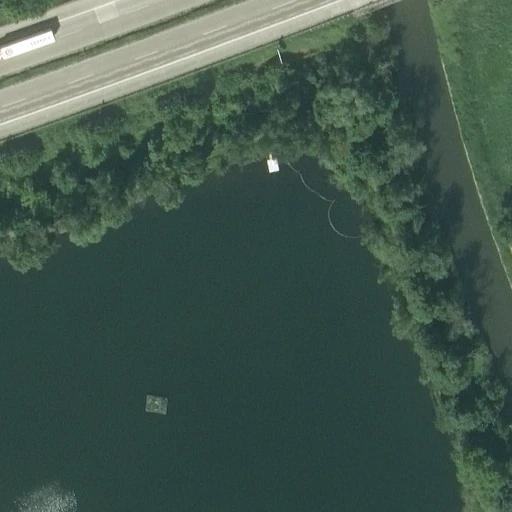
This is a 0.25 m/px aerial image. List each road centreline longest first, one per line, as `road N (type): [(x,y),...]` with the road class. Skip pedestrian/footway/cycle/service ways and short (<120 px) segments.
road 1 (motorway): [(0,103),(288,0)]
road 2 (motorway): [(153,0),(0,55)]
